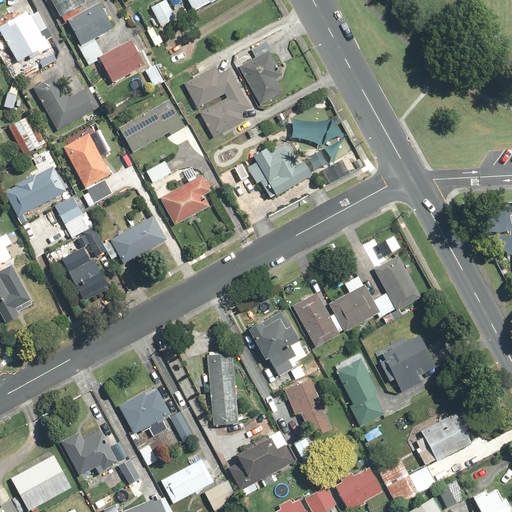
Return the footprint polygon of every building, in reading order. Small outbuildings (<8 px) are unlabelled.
[(83,0),(51,0),(60,16),(85,3),(83,0)] [(167,0),(165,0),(152,6),(160,26),(176,19),(167,0)] [(186,0),(193,11),(212,0),(186,0)] [(96,1),(65,18),(79,45),(111,28),(96,1)] [(29,14),(0,29),(0,30),(17,61),(27,55),(29,59),(51,47),(44,35),(42,37),(29,14)] [(94,38),(78,47),(88,66),(99,60),(98,57),(103,54),(94,38)] [(132,40),(98,58),(111,82),(144,65),(132,40)] [(268,53),(240,68),(260,105),(284,93),(276,79),(281,76),(268,53)] [(155,66),(145,71),(152,86),(163,81),(155,66)] [(215,67),(182,84),(196,109),(223,95),(225,98),(200,112),(212,136),(242,119),(238,112),(249,106),(228,68),(218,73),(215,67)] [(56,76),(32,90),(55,131),(100,106),(88,86),(68,98),(56,76)] [(167,100),(117,128),(131,154),(182,125),(167,100)] [(30,114),(7,126),(22,154),(45,142),(30,114)] [(88,134),(63,147),(85,187),(109,175),(88,134)] [(260,163),(249,170),(256,182),(260,180),(269,196),(309,175),(302,161),(293,166),(288,156),(292,154),(288,147),(283,145),(267,153),(265,150),(255,155),(260,163)] [(164,161),(146,171),(153,183),(171,173),(164,161)] [(3,193),(17,217),(67,190),(53,165),(3,193)] [(202,175),(159,198),(173,225),(210,205),(203,194),(210,190),(202,175)] [(72,197),(55,205),(64,224),(81,216),(72,197)] [(500,211),(486,210),(485,231),(499,232),(500,211)] [(152,215),(108,238),(121,262),(165,239),(152,215)] [(87,247),(63,260),(84,301),(109,288),(87,247)] [(397,255),(373,268),(395,309),(419,296),(397,255)] [(7,259),(0,262),(0,315),(4,323),(18,316),(14,309),(30,300),(7,259)] [(348,294),(328,304),(343,330),(376,314),(378,318),(394,311),(385,293),(371,300),(359,275),(343,283),(348,294)] [(316,292),(292,305),(315,347),(339,333),(316,292)] [(282,310),(247,330),(264,360),(267,358),(278,377),(297,366),(294,361),(305,355),(296,340),(292,343),(289,337),(295,333),(282,310)] [(384,359),(378,362),(389,383),(394,380),(401,393),(423,382),(419,375),(436,367),(419,335),(381,354),(384,359)] [(230,352),(206,355),(213,427),(238,424),(230,352)] [(361,358),(335,371),(352,405),(349,407),(359,427),(384,414),(375,396),(379,394),(361,358)] [(304,364),(294,369),(299,379),(309,374),(304,364)] [(311,377),(282,389),(294,417),(300,414),(308,434),(319,429),(321,434),(332,429),(325,413),(326,412),(311,377)] [(144,391),(118,406),(132,434),(140,430),(141,432),(147,429),(151,436),(168,427),(163,418),(170,414),(157,389),(146,395),(144,391)] [(179,411),(169,417),(181,439),(191,434),(179,411)] [(423,437),(415,441),(420,451),(418,452),(424,466),(472,441),(457,413),(420,432),(423,437)] [(79,431),(59,441),(79,476),(94,467),(99,475),(117,465),(128,484),(139,477),(129,458),(121,462),(101,426),(82,437),(79,431)] [(311,434),(294,445),(304,462),(321,451),(311,434)] [(269,436),(236,455),(246,474),(239,478),(243,487),(295,460),(283,437),(278,440),(281,446),(276,449),(269,436)] [(147,445),(138,450),(147,465),(156,460),(147,445)] [(191,464),(160,480),(172,503),(190,494),(191,497),(204,491),(202,487),(213,482),(201,458),(199,459),(196,454),(188,458),(191,464)] [(53,455),(10,478),(27,510),(70,487),(53,455)] [(400,458),(377,470),(396,504),(418,493),(400,458)] [(341,481),(334,485),(347,510),(355,506),(356,509),(369,503),(367,499),(382,491),(369,466),(352,475),(349,470),(338,476),(341,481)] [(455,480),(437,489),(446,508),(464,499),(455,480)] [(225,483),(204,493),(213,511),(234,501),(225,483)] [(326,487),(304,499),(311,511),(321,511),(335,504),(326,487)] [(484,491),(472,496),(480,511),(511,511),(505,498),(501,500),(496,490),(486,495),(484,491)] [(149,499),(117,511),(166,511),(161,498),(151,502),(149,499)] [(306,511),(300,498),(292,501),(290,498),(278,504),(280,509),(273,511),(306,511)] [(0,511),(16,511),(10,499),(0,503),(0,511)] [(441,511),(434,500),(413,511),(441,511)]
